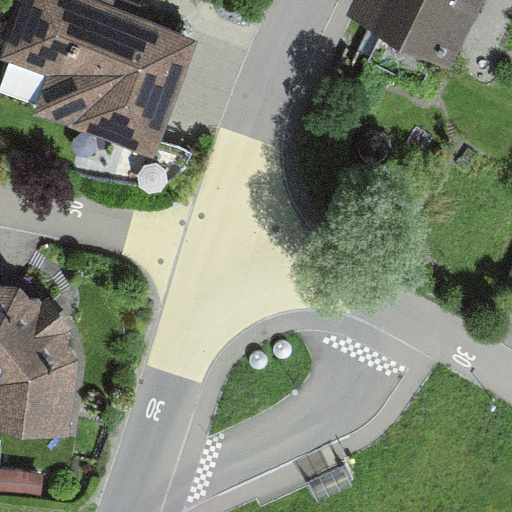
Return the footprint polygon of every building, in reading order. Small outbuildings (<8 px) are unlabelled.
[(219,40),(128,6),(130,0),(38,0),(17,58),(69,77),(55,113),(173,158),(219,40)] [(417,0),(488,36),(506,0),(417,0)] [(0,426),(79,438),(88,361),(77,335),(84,327),(71,312),(63,303),(53,310),(29,288),(0,284),(0,426)] [(355,486),(343,462),(307,480),(319,504),(355,486)] [(0,495),(44,498),(46,475),(0,472),(0,495)]
